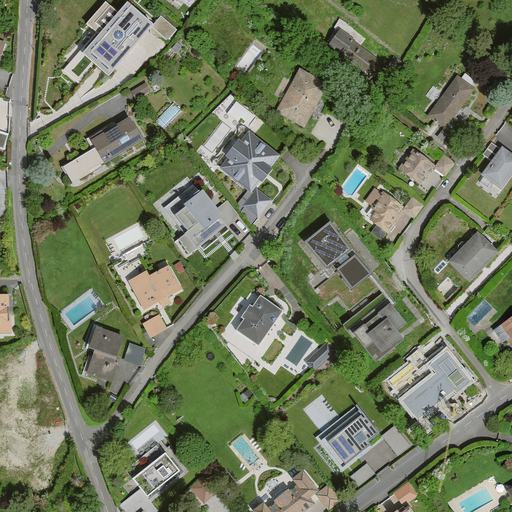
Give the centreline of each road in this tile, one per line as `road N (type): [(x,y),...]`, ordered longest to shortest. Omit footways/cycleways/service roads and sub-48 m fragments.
road 1 (residential): [(85,445),(27,263),(19,180),(27,0)]
road 2 (residential): [(85,445),(108,429),(325,155)]
road 3 (residential): [(505,398),(419,291),(410,251),(511,103)]
road 4 (residential): [(350,511),(505,398)]
